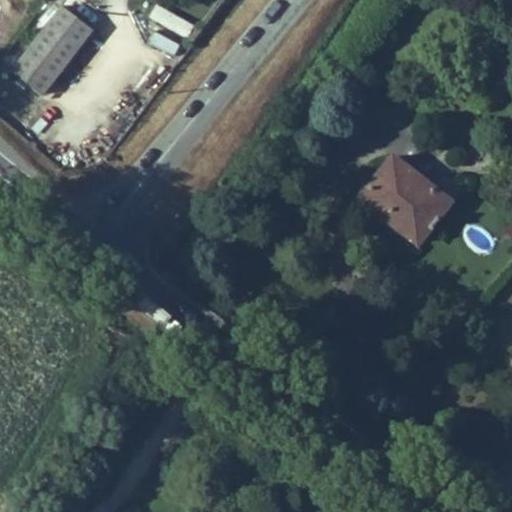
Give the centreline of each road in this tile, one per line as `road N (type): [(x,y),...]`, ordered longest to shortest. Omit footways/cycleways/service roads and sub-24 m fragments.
road 1 (primary): [(102,237),(462,511)]
road 2 (tertiary): [(102,237),(295,0)]
road 3 (track): [(231,334),(151,446),(89,511)]
road 4 (primary): [(0,154),(102,237)]
